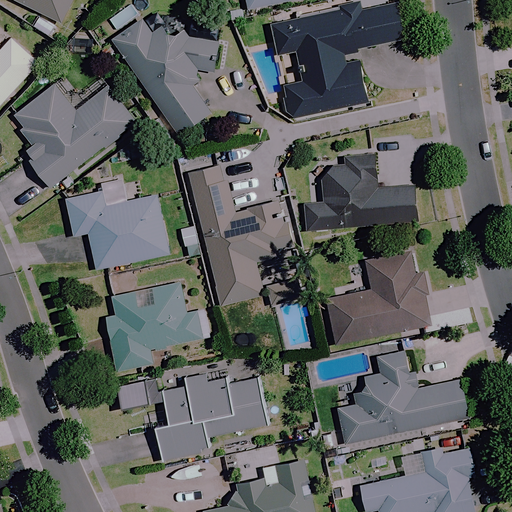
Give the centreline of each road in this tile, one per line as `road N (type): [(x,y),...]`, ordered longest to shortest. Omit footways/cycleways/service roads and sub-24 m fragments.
road 1 (residential): [(449,0),(462,115),(511,321)]
road 2 (residential): [(78,511),(0,291)]
